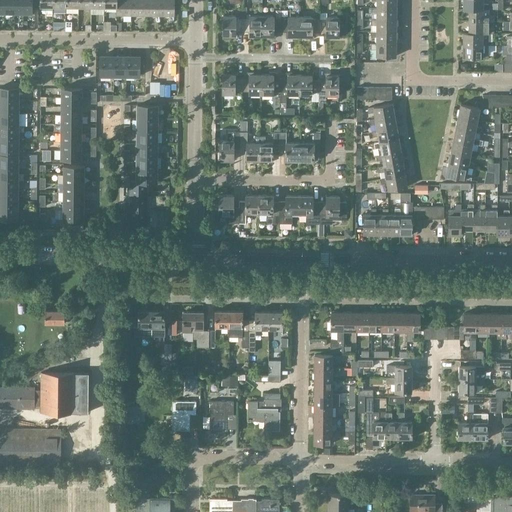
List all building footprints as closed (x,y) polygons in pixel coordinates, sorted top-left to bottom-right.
[(14,13),(13,0),(5,0),(5,13),(14,13)] [(23,13),(22,0),(13,0),(14,13),(23,13)] [(22,0),(23,13),(32,14),(32,0),(22,0)] [(116,0),(116,8),(116,15),(130,15),(130,0),(116,0)] [(145,16),(144,0),(130,0),(130,15),(145,16)] [(159,16),(158,0),(144,0),(145,16),(159,16)] [(158,0),(159,16),(174,16),(173,0),(158,0)] [(482,3),(482,0),(462,0),(463,9),(468,9),(488,9),(488,3),(482,3)] [(376,7),(371,6),(371,12),(376,12),(376,19),(396,19),(396,7),(376,7)] [(488,15),(488,9),(468,9),(468,21),(488,21),(493,21),(493,15),(488,15)] [(300,16),(288,16),(288,12),(282,12),(282,18),(281,18),(280,32),(286,32),(286,38),(292,38),(292,35),(299,36),(300,16)] [(338,16),(327,16),(327,13),(319,13),(319,18),(319,32),(324,32),(324,38),(330,38),(330,36),(338,36),(338,16)] [(242,32),(242,18),(235,18),(235,15),(223,15),(222,35),(230,35),(230,38),(237,38),(237,32),(242,32)] [(261,35),(261,15),(249,15),(249,18),(242,18),(242,32),(247,32),(247,38),(254,38),(254,35),(261,35)] [(280,32),(281,18),(273,18),(273,16),(261,15),(261,35),(269,35),(269,38),(275,38),(275,32),(280,32)] [(319,32),(319,18),(311,18),(311,16),(300,16),(299,36),(307,36),(307,38),(313,38),(313,32),(319,32)] [(376,19),(370,19),(370,24),(376,24),(376,31),(395,31),(396,19),(376,19)] [(488,27),(488,21),(468,21),(468,32),(468,33),(488,33),(493,33),(493,27),(488,27)] [(376,31),(370,31),(370,36),(376,36),(376,43),(395,43),(395,31),(376,31)] [(468,33),(468,32),(462,32),(462,45),(488,45),(488,33),(468,33)] [(395,43),(376,43),(370,43),(370,48),(376,48),(376,55),(395,56),(395,43)] [(487,57),(488,45),(462,45),(462,57),(487,57)] [(100,56),(100,75),(113,76),(113,56),(100,56)] [(113,56),(113,76),(126,76),(126,56),(113,56)] [(126,56),(126,76),(139,76),(140,56),(126,56)] [(242,91),(242,78),(237,78),(237,72),(230,72),(230,74),(222,74),(222,94),(234,94),(234,91),(242,91)] [(261,94),(261,74),(253,74),(254,72),(247,72),(247,78),(242,78),(242,91),(249,91),(249,94),(261,94)] [(280,91),(280,78),(275,78),(275,72),(268,72),(268,74),(261,74),(261,94),(272,94),(272,91),(280,91)] [(299,94),(299,74),(292,74),(292,72),(285,72),(285,78),(280,78),(280,91),(280,102),(286,102),(286,94),(288,94),(299,94)] [(318,92),(318,78),(313,78),(313,72),(307,72),(307,75),(299,74),(299,94),(311,94),(311,92),(318,92)] [(326,102),(326,94),(337,94),(338,75),(330,75),(330,72),(324,72),(324,78),(318,78),(318,92),(319,92),(318,114),(323,114),(323,102),(326,102)] [(0,86),(0,100),(18,101),(18,87),(0,86)] [(82,97),(82,88),(61,88),(61,97),(82,97)] [(82,106),(82,97),(61,97),(60,106),(82,106)] [(0,100),(0,113),(18,113),(18,101),(0,100)] [(375,118),(394,115),(392,103),(367,107),(368,113),(373,112),(375,118)] [(458,116),(477,120),(482,121),(483,115),(478,114),(479,107),(460,104),(458,116)] [(137,105),(137,118),(157,118),(157,105),(148,105),(137,105)] [(82,115),(82,106),(60,106),(60,115),(82,115)] [(0,113),(0,125),(18,126),(18,113),(0,113)] [(82,124),(82,115),(60,115),(60,124),(82,124)] [(377,130),(396,127),(394,115),(375,118),(369,119),(370,124),(376,123),(377,130)] [(475,126),(477,120),(458,116),(455,127),(474,131),(480,132),(481,127),(475,126)] [(137,118),(137,131),(157,131),(157,118),(137,118)] [(82,133),(82,124),(60,124),(60,133),(82,133)] [(0,125),(0,138),(17,139),(18,126),(0,125)] [(379,142),(398,139),(396,127),(377,130),(371,131),(372,136),(378,135),(379,142)] [(473,138),(474,131),(455,127),(453,139),(472,143),(482,145),(483,140),(473,138)] [(137,131),(137,143),(157,144),(157,131),(137,131)] [(239,148),(239,132),(227,132),(227,142),(219,142),(219,160),(233,160),(233,148),(239,148)] [(254,135),(254,142),(246,142),(246,132),(239,132),(239,148),(239,154),(246,154),(246,160),(259,160),(259,135),(254,135)] [(279,154),(279,132),(272,132),(272,142),(265,142),(265,135),(259,135),(259,160),(272,160),(272,154),(279,154)] [(299,160),(299,142),(286,142),(286,132),(279,132),(279,154),(285,154),(285,160),(299,160)] [(299,142),(299,160),(313,160),(314,154),(319,154),(320,132),(313,132),(313,142),(299,142)] [(82,142),(82,133),(60,133),(60,141),(82,142)] [(0,151),(17,152),(17,151),(17,139),(0,138),(0,151)] [(381,154),(400,150),(398,139),(379,142),(373,143),(374,148),(380,147),(381,154)] [(471,150),(472,143),(453,139),(450,151),(470,155),(475,156),(476,151),(471,150)] [(81,150),(82,142),(60,141),(60,150),(81,150)] [(137,143),(137,156),(156,156),(157,144),(137,143)] [(81,160),(81,150),(60,150),(60,159),(81,160)] [(383,165),(402,162),(400,150),(381,154),(376,155),(377,160),(382,159),(383,165)] [(468,161),(470,155),(450,151),(448,163),(467,167),(473,168),(474,162),(468,161)] [(0,167),(17,168),(17,155),(17,154),(0,154),(0,167)] [(137,156),(137,169),(156,169),(156,156),(137,156)] [(228,177),(237,178),(240,162),(231,161),(228,177)] [(385,177),(404,174),(402,162),(383,165),(378,166),(379,172),(384,171),(385,177)] [(466,173),(467,167),(448,163),(446,175),(470,180),(471,174),(466,173)] [(63,175),(84,175),(84,166),(63,165),(63,175)] [(0,167),(0,180),(17,180),(17,168),(0,167)] [(137,169),(137,181),(147,182),(156,182),(156,169),(137,169)] [(339,179),(340,171),(333,170),(332,178),(339,179)] [(386,183),(388,190),(407,186),(404,174),(385,177),(380,178),(381,184),(386,183)] [(84,184),(84,175),(63,175),(63,183),(84,184)] [(0,180),(0,193),(17,193),(17,180),(0,180)] [(147,182),(137,181),(130,181),(130,189),(127,189),(127,196),(129,196),(147,196),(147,182)] [(84,192),(84,184),(63,183),(63,192),(84,192)] [(427,191),(427,185),(414,185),(414,193),(425,193),(427,191)] [(432,187),(427,190),(432,197),(437,194),(432,187)] [(84,201),(84,192),(63,192),(63,201),(84,201)] [(0,193),(0,205),(17,206),(17,193),(0,193)] [(238,223),(239,207),(233,207),(233,195),(219,195),(219,215),(226,215),(226,223),(238,223)] [(259,214),(259,195),(245,195),(245,201),(239,201),(239,207),(238,223),(245,223),(245,212),(251,212),(251,214),(259,214)] [(279,223),(279,201),(272,201),(273,195),(259,195),(259,214),(266,214),(266,216),(272,216),(272,223),(279,223)] [(299,215),(299,195),(285,195),(285,201),(279,201),(279,223),(291,223),(292,215),(299,215)] [(319,223),(319,201),(312,201),(312,195),(299,195),(299,215),(306,215),(305,223),(319,223)] [(346,202),(339,202),(339,196),(325,195),(325,201),(319,201),(319,223),(331,223),(332,219),(346,220),(346,202)] [(147,210),(147,196),(129,196),(129,203),(127,203),(127,210),(129,210),(147,210)] [(84,210),(84,201),(63,201),(62,210),(84,210)] [(400,208),(400,214),(399,233),(411,234),(412,205),(410,201),(400,201),(400,208)] [(472,209),(473,209),(473,204),(467,203),(467,209),(460,209),(460,229),(472,229),(472,209)] [(460,209),(461,204),(455,204),(455,209),(448,209),(448,234),(460,234),(460,229),(460,209)] [(484,209),(485,209),(485,204),(479,204),(479,209),(473,209),(472,209),(472,229),(484,229),(484,209)] [(497,204),(491,204),(491,209),(485,209),(484,209),(484,229),(496,229),(496,215),(497,215),(497,204)] [(0,205),(0,218),(17,219),(17,206),(0,205)] [(375,233),(376,214),(376,208),(370,208),(370,214),(363,214),(363,233),(375,233)] [(387,233),(387,214),(387,208),(382,208),(382,214),(376,214),(375,233),(387,233)] [(399,233),(400,214),(400,208),(394,208),(394,214),(387,214),(387,233),(399,233)] [(84,219),(84,210),(62,210),(62,219),(84,219)] [(147,225),(147,210),(129,210),(129,218),(127,218),(127,225),(147,225)] [(508,235),(509,215),(509,210),(503,210),(503,215),(497,215),(496,215),(496,229),(496,235),(508,235)] [(70,320),(70,311),(64,310),(45,310),(44,323),(64,323),(64,320),(70,320)] [(151,336),(151,310),(138,310),(138,316),(125,315),(125,326),(146,327),(145,336),(151,336)] [(151,310),(151,336),(151,327),(158,327),(158,336),(164,336),(164,310),(151,310)] [(228,328),(228,310),(215,310),(215,327),(228,328)] [(249,319),(242,319),(242,311),(228,310),(228,328),(228,336),(242,336),(242,347),(248,347),(249,319)] [(268,329),(269,311),(255,311),(255,319),(249,319),(248,347),(248,351),(255,351),(255,335),(260,335),(261,328),(268,329)] [(269,311),(268,329),(282,329),(282,311),(269,311)] [(344,330),(344,311),(331,311),(331,330),(337,330),(337,339),(331,339),(331,352),(343,352),(343,346),(344,330)] [(356,330),(356,312),(344,311),(344,330),(356,330)] [(208,347),(208,330),(203,330),(203,312),(183,312),(183,332),(192,331),(192,338),(196,338),(196,346),(208,347)] [(369,330),(369,312),(356,312),(356,330),(369,330)] [(381,330),(382,312),(369,312),(369,330),(381,330)] [(394,330),(394,312),(382,312),(381,330),(394,330)] [(406,331),(407,312),(394,312),(394,330),(406,331)] [(419,331),(419,312),(407,312),(406,331),(406,340),(413,340),(413,331),(419,331)] [(476,313),(463,313),(463,331),(469,331),(469,339),(476,339),(476,331),(476,313)] [(489,331),(489,313),(476,313),(476,331),(489,331)] [(501,313),(489,313),(489,331),(497,331),(496,338),(501,338),(501,313)] [(511,313),(501,313),(501,338),(505,338),(506,332),(511,331),(511,313)] [(476,358),(476,352),(475,352),(475,350),(460,350),(460,358),(476,358)] [(314,367),(332,367),(332,354),(314,354),(314,367)] [(275,361),(268,361),(268,375),(280,375),(280,368),(280,360),(275,361)] [(395,378),(411,378),(411,365),(386,365),(386,371),(395,371),(395,378)] [(475,379),(475,378),(475,372),(484,372),(484,366),(459,365),(459,379),(475,379)] [(332,380),(332,367),(314,367),(314,380),(332,380)] [(345,373),(345,377),(351,377),(351,368),(338,368),(338,374),(345,373)] [(35,386),(0,386),(0,408),(35,409),(35,406),(40,406),(40,412),(88,412),(88,373),(41,372),(41,390),(35,389),(35,386)] [(236,388),(236,377),(224,377),(224,389),(236,388)] [(411,378),(395,378),(386,378),(386,383),(395,383),(395,391),(411,391),(411,378)] [(484,384),(484,380),(484,379),(475,378),(475,379),(459,379),(458,392),(475,392),(475,384),(484,384)] [(332,393),(332,380),(314,380),(314,392),(332,393)] [(247,416),(248,420),(263,420),(263,429),(279,429),(279,401),(280,398),(280,392),(264,392),(264,401),(247,401),(247,416)] [(332,405),(332,393),(314,392),(314,405),(332,405)] [(196,413),(196,400),(172,400),(172,429),(189,429),(190,413),(196,413)] [(233,413),(233,401),(210,401),(210,430),(210,432),(218,432),(218,430),(227,430),(227,413),(233,413)] [(332,418),(332,405),(314,405),(314,417),(332,418)] [(386,421),(385,421),(385,412),(373,412),(373,436),(373,437),(386,437),(386,421)] [(399,421),(398,421),(391,421),(391,412),(385,412),(385,421),(386,421),(386,437),(398,437),(399,421)] [(399,421),(398,437),(411,437),(412,421),(404,421),(404,412),(398,412),(398,421),(399,421)] [(473,412),(467,412),(466,412),(466,421),(458,421),(458,438),(472,438),(472,421),(473,421),(473,412)] [(472,421),(472,438),(487,438),(487,413),(473,412),(473,421),(472,421)] [(332,430),(332,418),(314,417),(313,430),(332,430)] [(511,417),(502,417),(502,426),(503,426),(503,442),(511,442),(511,417)] [(331,443),(332,430),(313,430),(313,443),(331,443)] [(354,444),(354,431),(343,431),(343,437),(348,437),(348,444),(354,444)] [(347,511),(348,494),(329,493),(328,511),(347,511)] [(174,511),(175,497),(149,497),(149,494),(143,494),(143,497),(135,497),(134,511),(174,511)] [(434,503),(434,494),(410,494),(410,511),(429,511),(441,511),(442,503),(434,503)] [(511,511),(511,495),(493,495),(492,511),(511,511)] [(232,511),(233,501),(227,501),(227,498),(209,498),(209,511),(232,511)] [(255,511),(256,501),(256,499),(241,498),(241,501),(233,501),(232,511),(255,511)] [(278,511),(279,499),(261,499),(261,501),(256,501),(255,511),(278,511)]
